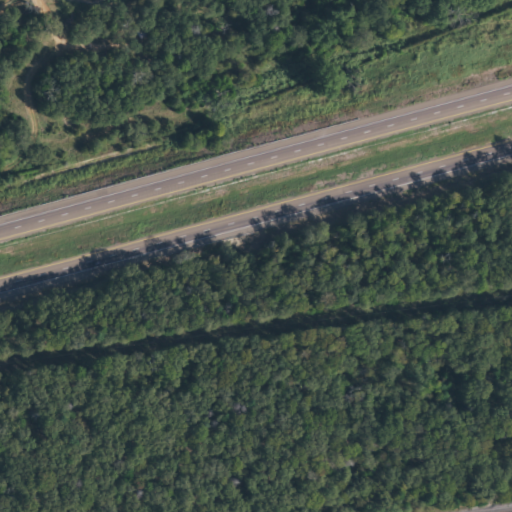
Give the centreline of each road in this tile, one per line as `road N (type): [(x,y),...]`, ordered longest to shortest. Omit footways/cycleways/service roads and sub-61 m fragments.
road 1 (trunk): [(511,84),(0,221)]
road 2 (trunk): [(0,284),(511,148)]
